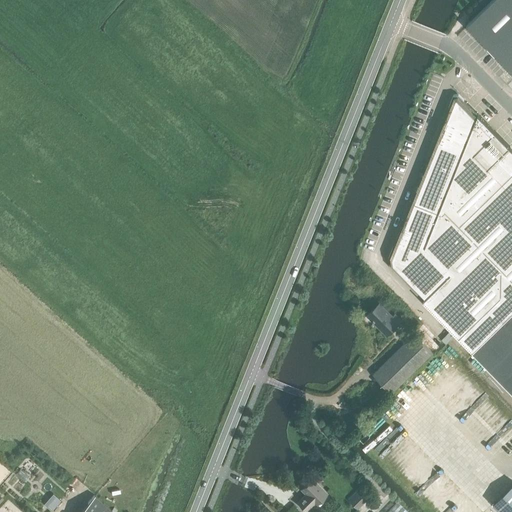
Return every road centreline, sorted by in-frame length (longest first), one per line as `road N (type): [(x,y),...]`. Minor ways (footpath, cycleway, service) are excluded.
road 1 (secondary): [(196,511),(389,24)]
road 2 (unclassified): [(511,108),(454,51),(389,24)]
